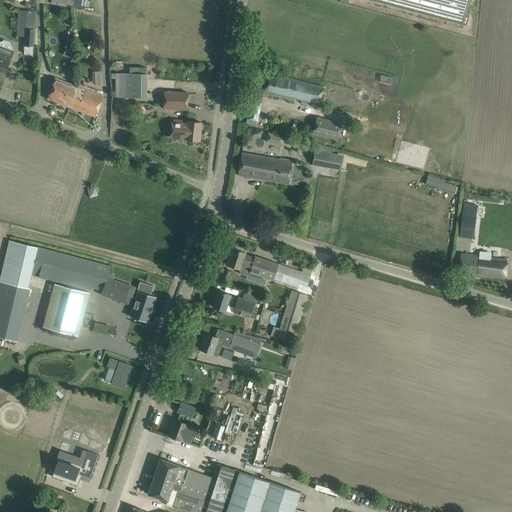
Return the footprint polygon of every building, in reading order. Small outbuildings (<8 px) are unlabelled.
[(51,0),(51,4),(83,10),(83,7),(80,6),(80,0),(51,0)] [(373,0),(463,24),(469,0),(373,0)] [(24,54),(33,55),(36,11),(19,10),(17,36),(25,36),(24,54)] [(68,39),(65,47),(66,48),(73,50),(73,41),(68,39)] [(0,67),(6,69),(13,52),(11,51),(12,48),(10,42),(4,40),(0,41),(0,67)] [(130,67),(130,74),(111,73),(111,78),(116,79),(116,97),(146,97),(146,74),(146,67),(130,67)] [(268,72),(263,93),(293,100),(294,98),(301,100),(300,103),(319,107),(323,85),(268,72)] [(48,98),(70,107),(77,87),(55,79),(48,98)] [(77,87),(70,107),(95,116),(103,96),(77,87)] [(188,93),(165,91),(164,108),(187,110),(188,93)] [(246,124),(257,126),(262,103),(251,101),(246,124)] [(312,133),(338,140),(342,123),(317,116),(312,133)] [(187,123),(172,121),(170,137),(185,139),(200,141),(202,123),(187,121),(187,123)] [(340,170),(343,155),(315,149),(312,165),(340,170)] [(238,175),(263,180),(267,158),(242,153),(238,175)] [(267,158),(263,180),(289,184),(293,161),(280,159),(280,160),(267,158)] [(447,181),(445,189),(457,193),(459,185),(447,181)] [(478,202),(464,201),(459,237),(474,239),(478,202)] [(0,337),(17,341),(30,288),(28,287),(31,274),(54,280),(90,290),(91,287),(102,290),(106,278),(110,266),(38,247),(9,240),(0,276),(0,337)] [(227,265),(240,269),(240,274),(245,276),(249,272),(273,280),(274,279),(297,287),(299,284),(307,287),(312,270),(304,267),(302,272),(255,256),(254,258),(245,255),(245,253),(233,249),(227,265)] [(507,260),(461,253),(458,273),(504,279),(507,260)] [(133,288),(134,289),(134,288),(106,278),(106,280),(102,290),(101,294),(128,303),(129,302),(128,302),(128,303),(123,301),(128,286),(133,288)] [(139,290),(129,316),(147,322),(150,313),(151,313),(153,306),(152,306),(156,297),(150,295),(153,286),(140,281),(137,289),(139,290)] [(54,283),(43,327),(78,336),(90,293),(54,283)] [(218,291),(213,307),(225,311),(227,306),(235,308),(234,312),(249,317),(256,297),(245,294),(243,300),(239,298),(238,299),(230,297),(231,295),(218,291)] [(291,291),(280,328),(274,327),(272,336),(277,337),(277,338),(292,343),(307,296),(291,291)] [(109,326),(94,323),(93,331),(108,334),(109,326)] [(265,327),(258,325),(256,333),(263,335),(265,327)] [(206,334),(200,349),(210,353),(212,354),(212,353),(218,356),(222,345),(229,348),(255,357),(263,338),(245,333),(245,334),(235,331),(234,334),(218,328),(214,337),(206,334)] [(22,354),(17,356),(21,365),(27,363),(22,354)] [(107,366),(117,369),(111,384),(124,389),(132,366),(110,358),(107,366)] [(273,390),(275,383),(264,381),(262,387),(273,390)] [(57,390),(52,396),(58,401),(63,396),(57,390)] [(177,412),(192,417),(196,408),(181,403),(177,412)] [(175,419),(168,436),(190,444),(196,428),(175,419)] [(225,427),(216,423),(212,437),(221,440),(225,427)] [(64,432),(62,438),(84,444),(86,438),(64,432)] [(66,456),(60,473),(84,482),(88,473),(95,475),(103,453),(94,449),(88,464),(66,456)] [(160,458),(155,474),(165,477),(163,482),(170,485),(169,488),(172,489),(178,492),(198,499),(206,475),(161,459),(160,458)] [(178,492),(173,507),(188,511),(307,511),(296,508),(301,491),(217,464),(213,477),(206,475),(198,499),(178,492)] [(166,505),(173,507),(178,492),(172,489),(169,488),(170,485),(163,482),(165,477),(155,474),(148,494),(157,497),(167,501),(166,505)] [(343,497),(344,491),(318,484),(316,490),(343,497)] [(40,498),(34,511),(48,511),(52,503),(40,498)]
